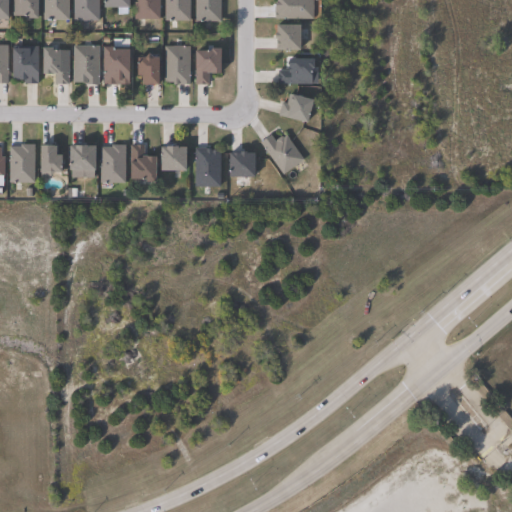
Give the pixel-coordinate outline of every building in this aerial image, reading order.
[(34,0),(34,17),(25,17),(25,15),(11,15),(11,0),(34,0)] [(66,0),(66,20),(41,20),(41,0),(66,0)] [(97,0),(97,21),(72,20),(72,0),(97,0)] [(125,9),(124,0),(101,0),(101,9),(125,9)] [(158,0),(158,19),(133,18),(133,0),(158,0)] [(188,0),(188,20),(163,20),(163,0),(188,0)] [(219,0),(219,21),(194,21),(194,0),(219,0)] [(311,0),(311,18),(273,18),(273,2),(276,2),(276,0),(311,0)] [(297,24),(297,49),(274,49),(274,38),(272,38),(272,31),(273,31),(274,23),(297,24)] [(36,46),(36,83),(23,83),(23,79),(10,79),(10,72),(9,72),(9,47),(27,47),(27,45),(36,46)] [(97,45),(97,84),(84,84),(84,82),(71,82),(72,45),(97,45)] [(108,46),(108,48),(126,48),(125,84),(102,83),(102,70),(100,70),(100,46),(108,46)] [(188,46),(188,84),(171,83),(171,82),(163,82),(164,46),(188,46)] [(67,50),(66,84),(54,84),(54,73),(40,73),(40,47),(49,47),(49,49),(67,50)] [(217,47),(217,72),(208,72),(208,84),(194,84),(194,67),(192,67),(193,49),(208,50),(208,47),(217,47)] [(146,52),(150,56),(156,56),(155,84),(139,83),(139,74),(134,74),(134,56),(142,56),(146,52)] [(311,58),(311,67),(309,67),(309,84),(276,84),(276,69),(288,69),(288,67),(286,67),(286,57),(311,58)] [(310,99),(304,122),(277,115),(281,102),(287,104),(289,94),(310,99)] [(269,134),(274,141),(280,136),(282,137),(284,135),(302,159),(282,174),(259,142),(269,134)] [(32,182),(8,182),(8,146),(18,146),(18,144),(32,144),(32,182)] [(55,144),(55,148),(53,148),(53,154),(58,154),(58,172),(51,172),(46,176),(40,176),(40,172),(37,172),(37,145),(50,144),(50,145),(53,145),(55,144)] [(83,144),(83,145),(91,145),(91,169),(66,169),(66,145),(71,145),(71,144),(83,144)] [(123,182),(99,182),(99,147),(110,147),(110,144),(123,144),(123,182)] [(152,156),(152,181),(142,181),(142,179),(126,179),(127,161),(129,161),(129,145),(142,145),(142,156),(152,156)] [(174,145),(174,147),(182,146),(182,170),(157,170),(157,146),(163,146),(163,145),(174,145)] [(204,148),(204,149),(209,149),(209,150),(219,150),(219,186),(193,186),(193,148),(204,148)] [(243,151),(243,153),(252,153),(252,176),(226,176),(227,153),(237,153),(237,151),(243,151)]
